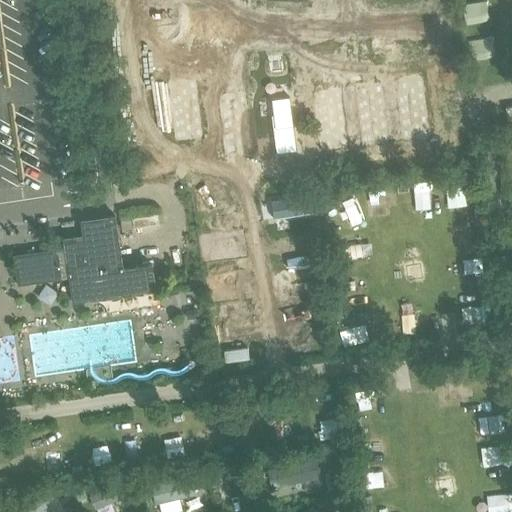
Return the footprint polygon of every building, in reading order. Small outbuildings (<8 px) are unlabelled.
[(420,171),(423,194),(439,192),(437,169),(420,171)] [(379,178),(373,188),(392,201),(399,191),(379,178)] [(284,209),(287,223),(316,217),(313,202),(284,209)] [(64,247),(13,254),(18,285),(68,278),(72,303),(155,290),(152,264),(123,268),(115,215),(80,220),(82,235),(63,237),(64,247)] [(316,459),(266,470),(270,488),(320,477),(316,459)] [(239,474),(224,477),(228,497),(244,494),(239,474)] [(192,477),(151,486),(155,504),(161,503),(181,499),(196,495),(192,477)] [(127,478),(89,495),(95,509),(133,492),(127,478)] [(48,489),(17,511),(43,511),(45,511),(57,502),(48,489)]
